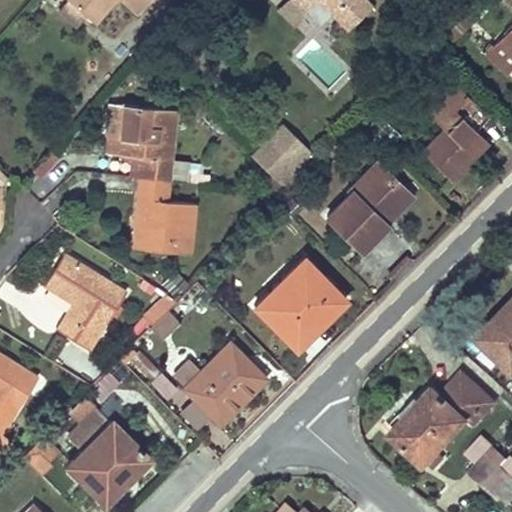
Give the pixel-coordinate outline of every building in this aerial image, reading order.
[(67,0),(64,0),(56,9),(73,24),(82,13),(67,0)] [(67,0),(82,13),(86,17),(101,0),(141,0),(144,3),(146,0),(67,0)] [(101,0),(86,17),(92,22),(111,0),(101,0)] [(141,0),(121,0),(136,12),(144,3),(141,0)] [(307,0),(316,0),(345,28),(370,2),(367,0),(296,0),(302,5),(307,0)] [(511,24),(496,41),(511,55),(511,24)] [(511,69),(511,55),(496,41),(485,54),(506,75),(511,69)] [(442,128),(420,150),(450,178),(479,150),(465,136),(472,129),(486,115),(452,81),(424,109),(442,128)] [(139,155),(138,176),(167,178),(173,107),(114,101),(110,134),(104,134),(102,151),(139,155)] [(288,125),(274,139),(287,152),(301,138),(288,125)] [(486,143),(472,129),(465,136),(479,150),(486,143)] [(54,155),(48,149),(32,168),(38,174),(54,155)] [(172,177),(186,178),(188,159),(174,158),(172,177)] [(351,193),(326,216),(359,250),(384,225),(378,217),(405,190),(376,161),(347,190),(351,193)] [(166,200),(167,178),(138,176),(135,213),(141,214),(138,246),(189,252),(194,202),(166,200)] [(405,190),(378,217),(384,225),(411,197),(405,190)] [(66,256),(61,252),(51,267),(56,271),(66,256)] [(304,255),(253,304),(295,347),(344,298),(304,255)] [(71,302),(55,328),(85,347),(106,314),(109,316),(124,291),(66,256),(56,271),(51,267),(41,283),(71,302)] [(511,294),(483,322),(511,352),(511,294)] [(169,312),(151,330),(161,341),(179,324),(169,312)] [(183,386),(218,421),(264,376),(230,340),(198,372),(185,384),(183,386)] [(132,342),(120,354),(146,380),(158,368),(132,342)] [(0,423),(19,393),(23,395),(35,376),(0,353),(0,423)] [(198,372),(189,361),(175,373),(185,384),(198,372)] [(116,362),(98,378),(108,389),(126,374),(116,362)] [(166,398),(177,387),(161,370),(149,380),(166,398)] [(449,402),(430,384),(388,431),(422,463),(424,461),(432,467),(442,455),(436,449),(465,417),(471,422),(492,400),(468,380),(449,402)] [(192,399),(179,411),(195,427),(207,416),(192,399)] [(81,449),(66,464),(99,497),(128,468),(133,473),(148,457),(111,419),(108,420),(96,406),(68,434),(81,449)] [(57,449),(42,434),(20,455),(40,474),(51,463),(47,459),(57,449)] [(511,475),(486,451),(467,471),(493,496),(511,475)] [(128,468),(99,497),(104,502),(133,473),(128,468)] [(503,506),(511,496),(511,475),(493,496),(503,506)] [(300,508),(290,498),(277,511),(317,511),(306,501),(300,508)]
